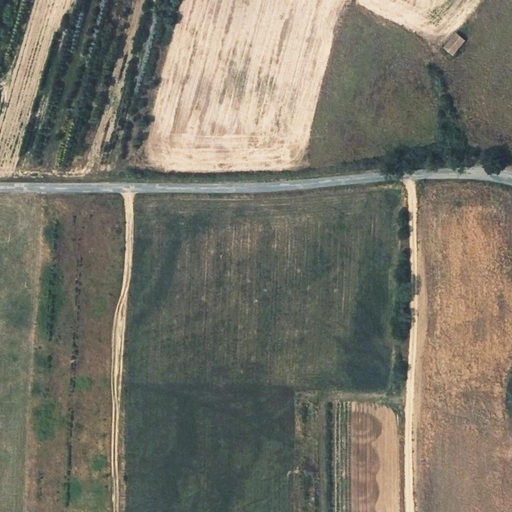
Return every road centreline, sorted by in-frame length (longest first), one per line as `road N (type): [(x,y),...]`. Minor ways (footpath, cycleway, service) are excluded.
road 1 (unclassified): [(511,181),(488,173),(123,183)]
road 2 (unclassified): [(0,185),(123,183)]
